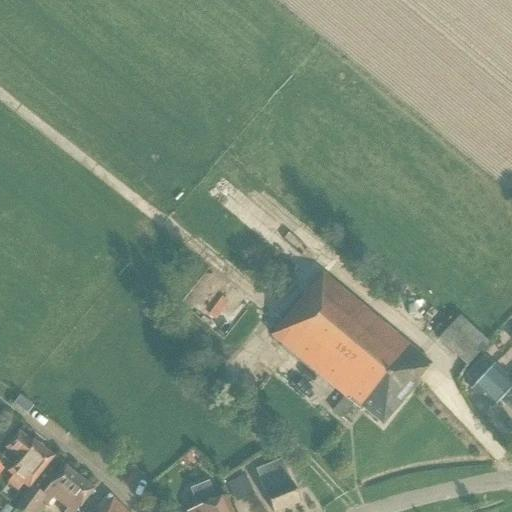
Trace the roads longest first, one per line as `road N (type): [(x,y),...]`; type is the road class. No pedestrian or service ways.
road 1 (track): [(358,511),(236,389),(233,367),(276,315),(0,92)]
road 2 (residential): [(134,511),(13,410)]
